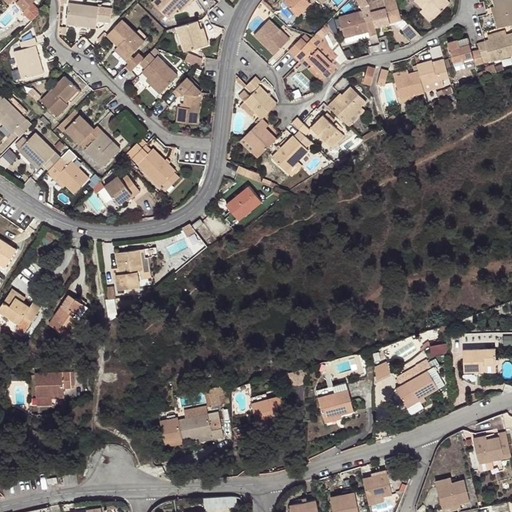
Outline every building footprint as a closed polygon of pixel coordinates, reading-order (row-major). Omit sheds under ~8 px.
[(7,0),(12,5),(14,3),(24,12),(35,0),(7,0)] [(155,0),(152,3),(168,18),(179,6),(185,0),(155,0)] [(191,0),(185,0),(179,6),(183,10),(191,0)] [(288,0),(287,1),(301,15),(313,3),(310,0),(288,0)] [(375,8),(377,18),(378,24),(404,20),(401,5),(400,0),(375,0),(371,1),(375,8)] [(419,0),(429,8),(440,18),(456,2),(454,0),(419,0)] [(511,0),(497,0),(499,3),(504,25),(511,22),(511,0)] [(113,15),(114,4),(70,1),(68,23),(99,25),(99,20),(107,20),(108,15),(113,15)] [(499,3),(495,4),(501,26),(504,25),(499,3)] [(32,20),(42,10),(37,6),(27,15),(32,20)] [(440,18),(429,8),(426,11),(437,21),(440,18)] [(366,10),(341,16),(347,42),(381,35),(378,24),(377,18),(368,20),(366,10)] [(144,37),(123,17),(107,33),(128,54),(144,37)] [(292,38),(273,17),(256,31),(276,53),(292,38)] [(197,20),(178,25),(186,52),(209,44),(203,26),(199,27),(197,20)] [(414,42),(424,36),(415,23),(405,31),(414,42)] [(490,33),(491,38),(509,33),(508,28),(490,33)] [(485,39),(479,40),(481,47),(485,61),(485,62),(511,54),(511,32),(509,33),(491,38),(485,39)] [(290,51),(295,56),(311,39),(306,34),(290,51)] [(469,34),(449,39),(455,60),(475,55),(476,58),(478,63),(485,61),(481,47),(474,49),(472,42),(470,42),(469,34)] [(25,42),(27,49),(37,47),(38,46),(36,39),(25,42)] [(313,64),(328,77),(341,63),(321,44),(318,46),(311,39),(295,56),(299,61),(304,56),(306,58),(313,64)] [(44,74),(37,47),(27,49),(17,52),(25,80),(44,74)] [(126,66),(131,71),(141,62),(145,58),(140,52),(126,66)] [(158,54),(156,57),(151,52),(145,58),(141,62),(145,66),(152,73),(164,87),(178,75),(158,54)] [(475,55),(455,60),(456,64),(476,58),(475,55)] [(418,65),(421,73),(424,87),(451,80),(447,66),(437,68),(435,61),(418,65)] [(313,64),(309,68),(324,82),(328,77),(313,64)] [(376,67),(368,66),(365,83),(372,84),(376,67)] [(388,87),(391,70),(384,70),(380,85),(388,87)] [(394,74),(396,79),(410,76),(408,70),(394,74)] [(401,101),(426,95),(424,87),(421,73),(410,76),(396,79),(401,101)] [(68,74),(42,99),(58,115),(84,90),(68,74)] [(179,86),(185,91),(184,101),(178,100),(177,120),(198,122),(201,93),(201,91),(203,89),(189,75),(179,86)] [(251,90),(261,80),(256,76),(248,82),(245,85),(251,90)] [(251,95),(246,101),(256,112),(263,119),(264,118),(267,115),(276,107),(277,106),(278,105),(279,103),(261,85),(251,95)] [(337,102),(331,107),(347,125),(365,108),(369,104),(355,89),(339,104),(337,102)] [(23,136),(36,124),(5,95),(0,99),(0,121),(4,118),(23,136)] [(256,112),(246,101),(241,105),(252,116),(256,112)] [(100,127),(78,107),(62,123),(83,143),(100,127)] [(347,125),(352,130),(369,112),(365,108),(347,125)] [(301,116),(295,122),(307,136),(313,130),(301,116)] [(328,143),(341,132),(327,117),(316,128),(328,143)] [(261,153),(277,139),(267,128),(270,125),(264,118),(263,119),(260,122),(246,136),(255,146),(251,150),(258,157),(261,153)] [(117,143),(105,131),(87,148),(105,167),(122,149),(117,143)] [(345,137),(341,132),(328,143),(333,148),(345,137)] [(52,170),(64,157),(38,133),(20,151),(31,161),(34,158),(44,167),(46,166),(49,166),(52,170)] [(309,151),(295,136),(274,156),(287,171),(309,151)] [(123,138),(117,143),(122,149),(128,143),(123,138)] [(141,141),(129,153),(133,158),(144,145),(141,141)] [(9,148),(0,158),(0,162),(6,167),(17,155),(9,148)] [(176,170),(153,148),(137,163),(161,186),(175,171),(176,170)] [(52,170),(49,172),(57,179),(59,177),(76,194),(91,180),(73,162),(70,164),(64,157),(52,170)] [(238,165),(236,171),(252,178),(254,171),(238,165)] [(175,171),(161,186),(167,191),(180,177),(175,171)] [(141,191),(129,175),(122,179),(120,176),(105,187),(117,205),(132,195),(134,197),(141,191)] [(260,199),(250,184),(224,200),(234,216),(260,199)] [(190,222),(195,229),(207,221),(202,214),(190,222)] [(17,250),(0,237),(0,263),(5,267),(17,250)] [(152,249),(143,250),(145,269),(141,269),(142,277),(155,276),(152,249)] [(145,269),(143,250),(119,252),(121,271),(118,271),(120,287),(142,285),(142,277),(141,269),(145,269)] [(116,283),(108,284),(110,294),(117,294),(116,283)] [(31,302),(10,290),(0,305),(0,307),(19,321),(31,302)] [(84,300),(70,291),(51,320),(70,332),(81,316),(89,304),(84,300)] [(110,294),(104,295),(107,319),(117,311),(116,294),(110,294)] [(490,362),(490,346),(458,346),(458,367),(475,367),(475,362),(490,362)] [(373,367),(379,378),(393,371),(387,359),(373,367)] [(439,388),(429,368),(397,384),(408,405),(439,388)] [(72,371),(36,372),(38,396),(52,395),(64,395),(64,387),(73,386),(72,371)] [(356,409),(347,379),(317,388),(325,417),(356,409)] [(205,387),(206,405),(227,403),(225,385),(205,387)] [(52,395),(38,396),(38,405),(53,404),(52,395)] [(288,419),(282,396),(252,405),(258,426),(288,419)] [(184,410),(186,418),(208,413),(207,406),(184,410)] [(178,417),(160,420),(165,446),(183,442),(183,440),(198,437),(212,434),(213,440),(223,437),(219,412),(208,413),(186,418),(179,419),(178,417)] [(511,457),(511,444),(509,429),(502,431),(503,435),(478,440),(482,463),(511,457)] [(212,434),(198,437),(199,442),(213,440),(212,434)] [(393,471),(365,477),(370,501),(397,493),(393,471)] [(64,481),(63,473),(45,476),(47,484),(64,481)] [(473,500),(468,479),(441,485),(446,505),(473,500)] [(362,511),(358,492),(349,495),(350,499),(335,502),(337,511),(362,511)] [(301,511),(324,511),(321,498),(300,502),(301,511)] [(87,507),(63,511),(102,511),(101,503),(87,505),(87,507)]
